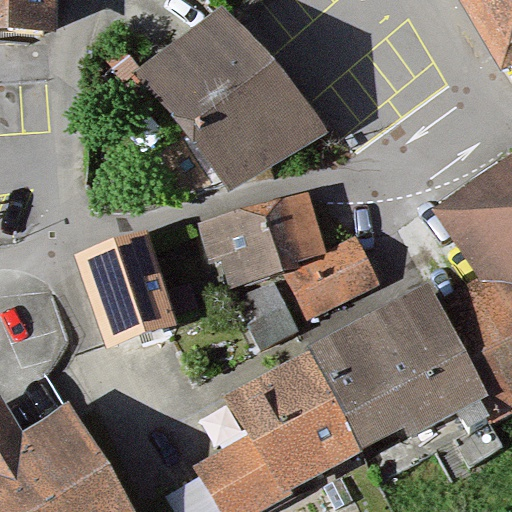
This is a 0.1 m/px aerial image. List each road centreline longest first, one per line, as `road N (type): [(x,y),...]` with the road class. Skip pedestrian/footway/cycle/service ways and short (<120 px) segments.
road 1 (residential): [(0,263),(53,255),(83,0)]
road 2 (residential): [(482,108),(417,0)]
